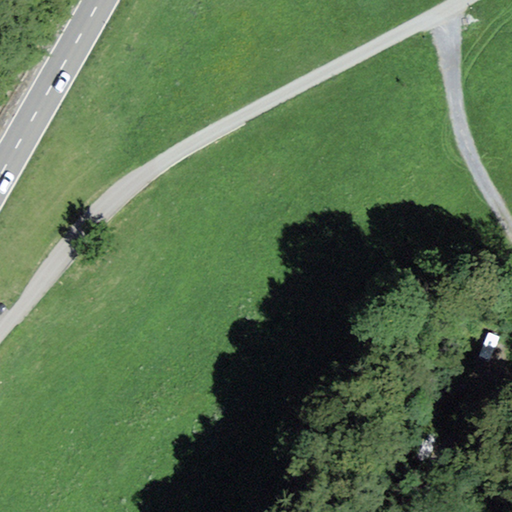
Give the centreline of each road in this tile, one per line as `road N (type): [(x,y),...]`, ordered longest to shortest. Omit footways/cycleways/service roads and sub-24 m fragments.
road 1 (unclassified): [(442,13),(240,117),(142,178),(0,332)]
road 2 (unclassified): [(442,13),(466,153),(511,228)]
road 3 (primary): [(97,0),(0,169)]
road 4 (track): [(0,9),(6,0),(59,0),(0,101)]
road 5 (unclassified): [(418,511),(445,448),(511,389)]
